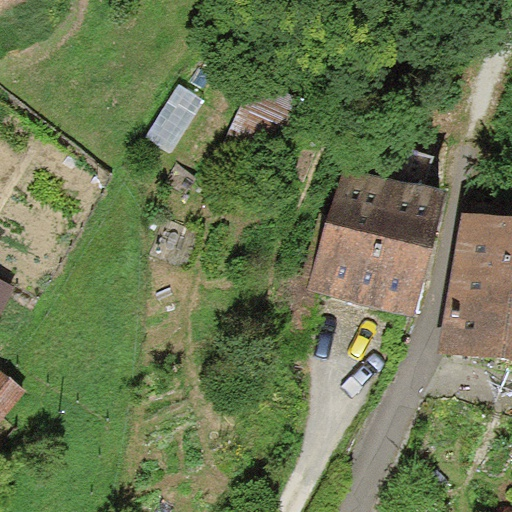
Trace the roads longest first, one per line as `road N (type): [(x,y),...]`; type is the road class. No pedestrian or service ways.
road 1 (track): [(357,511),(419,366),(511,0)]
road 2 (track): [(274,511),(340,387)]
